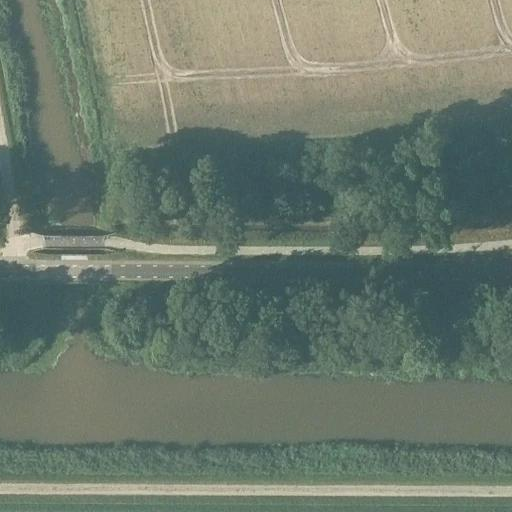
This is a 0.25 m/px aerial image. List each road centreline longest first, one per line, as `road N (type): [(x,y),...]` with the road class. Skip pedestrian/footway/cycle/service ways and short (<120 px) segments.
road 1 (tertiary): [(34,270),(511,267)]
road 2 (track): [(15,270),(0,132)]
